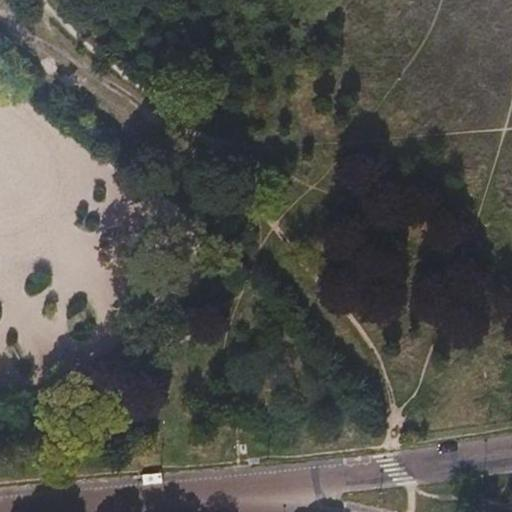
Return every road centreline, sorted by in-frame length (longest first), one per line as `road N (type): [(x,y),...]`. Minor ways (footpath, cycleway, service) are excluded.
road 1 (unknown): [(389,467),(391,394),(382,362),(257,208),(228,146),(128,78),(36,0)]
road 2 (unclassified): [(511,451),(162,500)]
road 3 (unclassified): [(162,500),(33,511)]
road 4 (unclassified): [(288,511),(162,500)]
